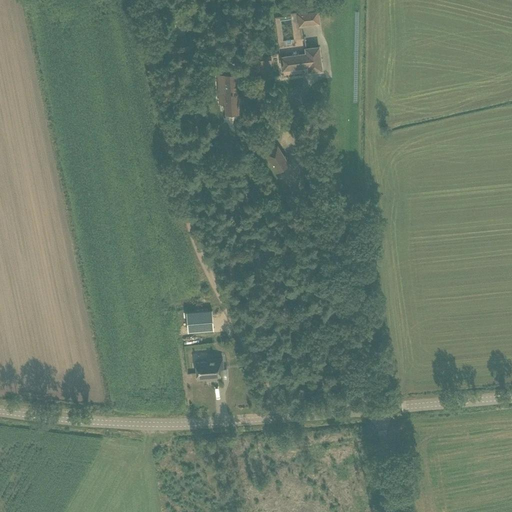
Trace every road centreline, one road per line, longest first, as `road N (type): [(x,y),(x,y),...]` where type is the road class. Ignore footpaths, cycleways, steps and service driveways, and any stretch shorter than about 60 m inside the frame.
road 1 (unclassified): [(139,0),(200,244),(284,415)]
road 2 (tertiary): [(0,409),(118,424),(284,415)]
road 3 (tertiary): [(384,408),(511,397)]
